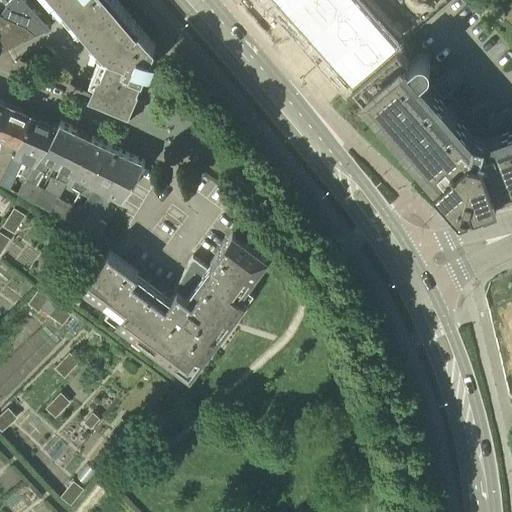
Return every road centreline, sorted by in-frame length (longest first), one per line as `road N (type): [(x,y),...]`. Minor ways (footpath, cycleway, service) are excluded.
road 1 (secondary): [(409,273),(343,178),(191,0)]
road 2 (secondary): [(483,511),(461,392),(409,273)]
road 3 (residential): [(181,132),(121,133),(0,82)]
